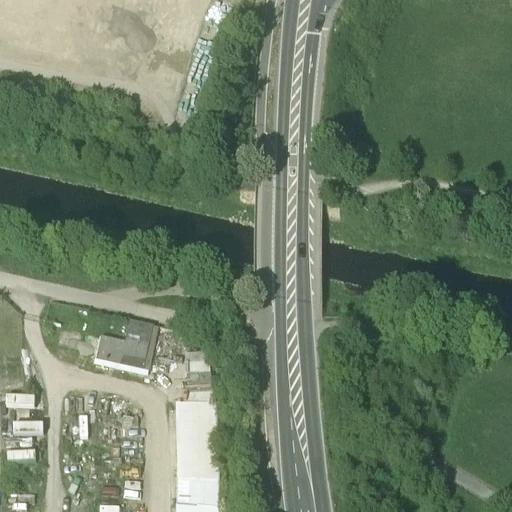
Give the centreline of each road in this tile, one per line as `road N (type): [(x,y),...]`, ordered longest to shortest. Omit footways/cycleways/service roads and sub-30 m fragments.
road 1 (secondary): [(312,511),(291,314),(307,0)]
road 2 (track): [(77,299),(174,286),(292,330)]
road 3 (residential): [(198,328),(0,281)]
